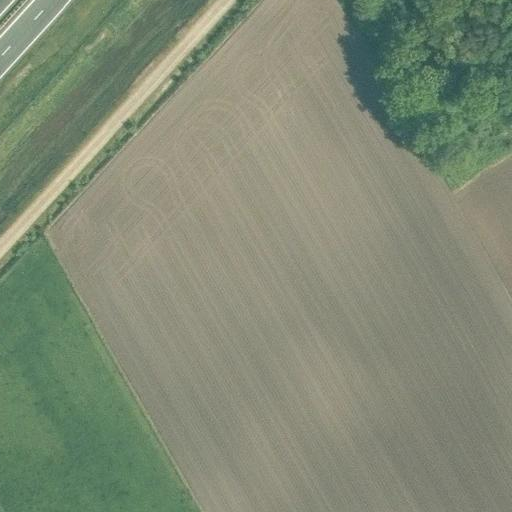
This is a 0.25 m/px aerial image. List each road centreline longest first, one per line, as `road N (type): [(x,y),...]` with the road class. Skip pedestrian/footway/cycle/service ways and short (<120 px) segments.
road 1 (track): [(230,0),(0,251)]
road 2 (track): [(357,0),(463,189)]
